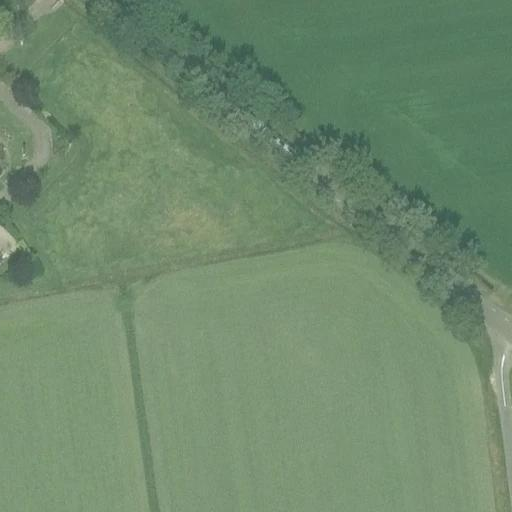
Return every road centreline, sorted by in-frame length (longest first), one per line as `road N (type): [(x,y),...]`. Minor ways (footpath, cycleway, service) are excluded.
road 1 (tertiary): [(511,336),(104,0)]
road 2 (unclassified): [(511,466),(500,376),(511,339)]
